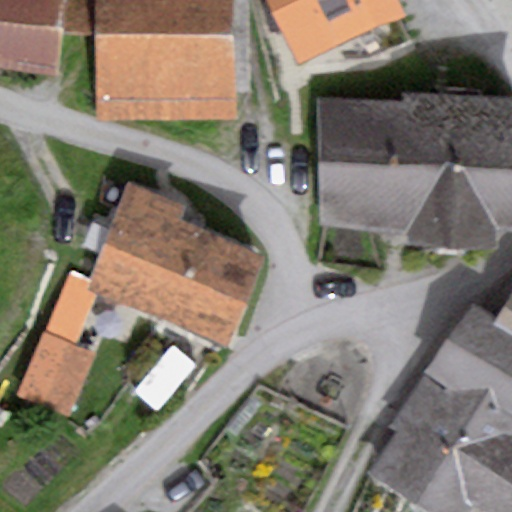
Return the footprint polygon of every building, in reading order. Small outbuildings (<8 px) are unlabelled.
[(62,0),(0,0),(0,67),(55,74),(59,35),(62,0)] [(63,0),(59,35),(94,36),(96,118),(236,121),(230,0),(63,0)] [(396,0),(266,0),(298,65),(404,15),(396,0)] [(403,104),(316,104),(316,231),(403,231),(403,248),(498,249),(498,229),(511,228),(511,95),(403,95),(403,104)] [(185,206),(127,184),(109,230),(91,223),(82,247),(98,253),(88,278),(82,293),(93,297),(228,350),(266,253),(179,220),(185,206)] [(88,278),(72,271),(45,335),(72,346),(93,297),(82,293),(88,278)] [(505,317),(473,297),(392,426),(401,432),(375,474),(435,511),(511,511),(511,329),(501,323),(505,317)] [(511,301),(505,317),(501,323),(511,329),(511,301)] [(45,335),(42,334),(15,397),(67,419),(94,356),(72,346),(45,335)]
